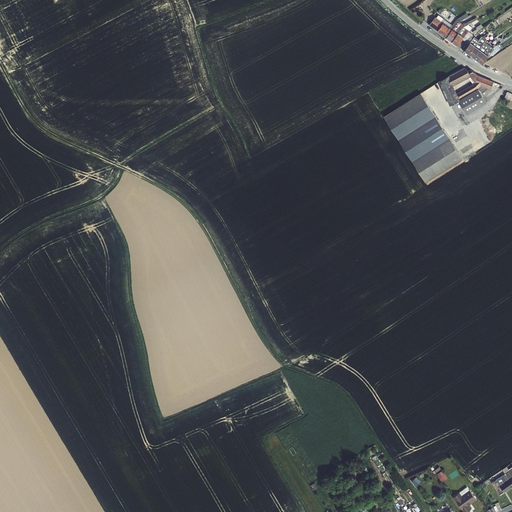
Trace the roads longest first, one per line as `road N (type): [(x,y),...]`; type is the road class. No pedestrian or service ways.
road 1 (track): [(428,511),(347,396),(286,367),(264,341),(186,206),(48,135),(0,64)]
road 2 (tertiary): [(511,83),(452,53),(385,0)]
